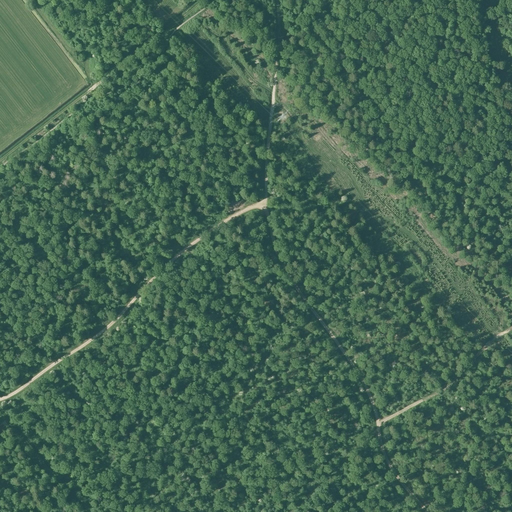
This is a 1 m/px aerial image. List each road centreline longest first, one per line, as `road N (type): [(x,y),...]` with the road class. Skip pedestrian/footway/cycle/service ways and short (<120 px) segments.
road 1 (track): [(266,203),(280,261),(359,375),(384,457),(426,511)]
road 2 (track): [(271,103),(285,108),(303,143),(348,170),(371,213),(423,247),(496,337)]
road 3 (track): [(0,399),(103,330),(208,231),(266,203)]
road 4 (track): [(204,0),(0,160)]
road 5 (track): [(377,424),(441,391),(496,337)]
road 6 (track): [(0,410),(91,511)]
